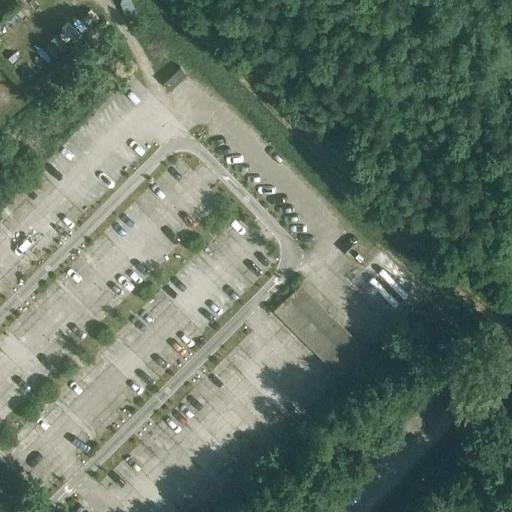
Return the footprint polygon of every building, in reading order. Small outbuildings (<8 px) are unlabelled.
[(86,212),(157,141),(164,147),(186,125),(132,71),(38,165),(86,212)] [(53,242),(32,223),(21,235),(43,254),(53,242)] [(328,255),(338,239),(326,232),(316,247),(328,255)] [(196,255),(165,288),(211,332),(242,300),(196,255)] [(104,348),(150,393),(168,375),(122,330),(104,348)] [(292,409),(303,400),(249,343),(238,353),(246,362),(247,361),(292,409)] [(125,464),(170,511),(189,511),(193,509),(138,451),(125,464)]
